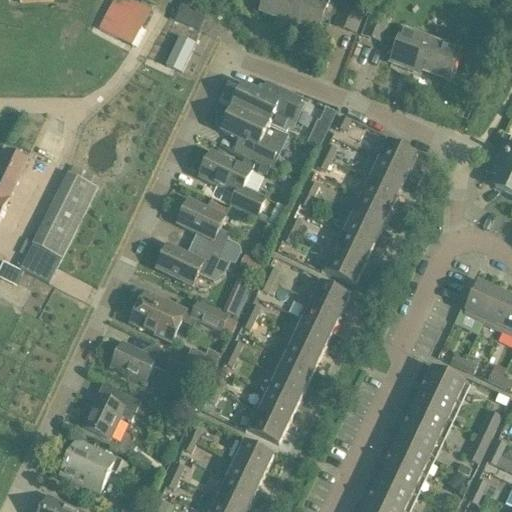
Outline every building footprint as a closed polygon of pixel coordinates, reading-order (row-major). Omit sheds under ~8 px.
[(265,0),(261,13),(296,26),(294,29),(316,38),(329,4),(319,0),(265,0)] [(133,47),(152,12),(137,5),(119,40),(133,47)] [(382,46),(390,25),(395,13),(372,5),(368,17),(359,37),(382,46)] [(342,7),(335,28),(353,35),(361,14),(342,7)] [(414,70),(448,83),(460,52),(404,31),(391,65),(413,74),(414,70)] [(179,37),(163,65),(178,74),(194,45),(179,37)] [(305,108),(301,106),(303,101),(267,84),(262,96),(244,88),(233,111),(287,136),(289,131),(293,133),(305,108)] [(287,136),(233,111),(222,134),(240,142),(234,154),(277,175),(281,168),(276,166),(290,137),(287,136)] [(335,116),(326,111),(321,123),(330,127),(335,116)] [(342,119),(337,130),(345,134),(351,123),(342,119)] [(496,155),(487,175),(499,181),(495,189),(511,196),(511,139),(504,136),(500,146),(496,155)] [(385,142),(375,162),(408,178),(417,157),(385,142)] [(328,148),(323,159),(331,163),(337,152),(328,148)] [(7,153),(0,166),(0,219),(28,163),(7,153)] [(231,209),(257,221),(260,216),(267,201),(244,190),(252,174),(212,155),(200,181),(236,198),(231,209)] [(326,174),(331,163),(323,159),(318,170),(326,174)] [(375,162),(366,182),(398,197),(408,178),(375,162)] [(98,189),(69,175),(28,258),(57,272),(57,271),(98,189)] [(390,216),(398,197),(366,182),(357,200),(390,216)] [(311,184),(305,197),(313,201),(319,188),(311,184)] [(308,211),(313,201),(305,197),(300,207),(308,211)] [(357,200),(349,218),(381,234),(390,216),(357,200)] [(190,203),(178,227),(203,239),(198,249),(231,265),(236,267),(242,254),(240,249),(228,243),(231,237),(220,232),(225,220),(190,203)] [(260,216),(257,221),(281,232),(284,227),(279,225),(286,210),(277,206),(270,221),(260,216)] [(373,252),(381,234),(349,218),(340,236),(373,252)] [(293,221),(288,233),(296,237),(302,225),(293,221)] [(291,248),(296,237),(288,233),(283,244),(291,248)] [(340,236),(331,255),(364,270),(373,252),(340,236)] [(198,249),(193,260),(169,248),(157,272),(193,289),(199,277),(214,284),(225,277),(231,265),(198,249)] [(355,288),(364,270),(331,255),(323,273),(355,288)] [(246,258),(241,269),(260,278),(265,267),(246,258)] [(0,280),(14,287),(21,272),(3,264),(0,270),(0,280)] [(270,270),(264,282),(273,286),(278,274),(270,270)] [(267,297),(273,286),(264,282),(259,293),(267,297)] [(253,288),(242,283),(236,294),(248,299),(253,288)] [(318,283),(308,303),(341,318),(350,299),(318,283)] [(483,327),(498,294),(479,285),(464,318),(483,327)] [(511,300),(498,294),(483,327),(502,335),(511,314),(511,300)] [(194,330),(197,323),(222,334),(229,320),(199,306),(193,318),(186,315),(186,314),(146,296),(142,305),(138,305),(134,314),(136,317),(132,326),(172,345),(182,324),(194,330)] [(332,337),(341,318),(308,303),(299,322),(332,337)] [(252,307),(247,319),(255,323),(261,311),(252,307)] [(511,314),(502,335),(511,339),(511,314)] [(250,334),(255,323),(247,319),(242,330),(250,334)] [(299,322),(290,340),(323,356),(332,337),(299,322)] [(314,373),(323,356),(290,340),(282,358),(314,373)] [(235,344),(229,355),(238,359),(243,348),(235,344)] [(111,370),(145,386),(153,369),(188,385),(196,367),(153,347),(148,358),(123,346),(111,370)] [(232,370),(238,359),(229,355),(224,366),(232,370)] [(282,358),(273,377),(305,392),(314,373),(282,358)] [(455,358),(451,367),(463,372),(466,364),(455,358)] [(478,369),(466,364),(463,372),(474,377),(478,369)] [(424,390),(456,405),(466,386),(433,370),(424,390)] [(492,375),(488,384),(500,389),(504,381),(492,375)] [(296,411),(305,392),(273,377),(264,396),(296,411)] [(217,381),(213,390),(221,395),(226,385),(217,381)] [(511,391),(511,384),(504,381),(500,389),(511,394),(511,391)] [(215,407),(221,395),(213,390),(206,403),(215,407)] [(415,408),(448,423),(456,405),(424,390),(415,408)] [(132,424),(141,404),(120,394),(115,405),(98,397),(83,429),(110,442),(121,419),(132,424)] [(264,396),(254,416),(287,432),(296,411),(264,396)] [(510,401),(499,396),(495,404),(507,409),(510,401)] [(162,414),(175,421),(182,405),(169,399),(162,414)] [(156,413),(146,408),(142,417),(151,421),(156,413)] [(415,408),(406,426),(439,442),(448,423),(415,408)] [(490,414),(479,438),(490,444),(502,419),(490,414)] [(279,448),(287,432),(254,416),(246,432),(279,448)] [(406,426),(398,445),(430,460),(439,442),(406,426)] [(194,430),(189,440),(197,444),(202,434),(194,430)] [(214,441),(203,436),(200,443),(211,448),(214,441)] [(467,462),(479,467),(490,444),(479,438),(467,462)] [(191,456),(197,444),(189,440),(183,452),(191,456)] [(128,466),(122,464),(123,463),(77,442),(60,478),(100,497),(111,474),(116,476),(117,475),(122,477),(128,466)] [(232,462),(265,477),(274,458),(242,442),(232,462)] [(501,458),(506,447),(498,443),(492,454),(501,458)] [(389,463),(421,479),(430,460),(398,445),(389,463)] [(511,450),(507,448),(502,458),(511,461),(511,450)] [(501,458),(492,454),(487,465),(496,469),(501,458)] [(232,462),(223,482),(255,497),(265,477),(232,462)] [(389,463),(380,482),(413,497),(421,479),(389,463)] [(176,466),(171,477),(179,481),(185,470),(176,466)] [(457,495),(467,484),(458,475),(447,486),(457,495)] [(174,493),(179,481),(171,477),(165,489),(174,493)] [(214,499),(240,511),(248,511),(255,497),(223,482),(214,499)] [(371,500),(396,511),(405,511),(413,497),(380,482),(371,500)] [(479,482),(474,493),(483,497),(488,486),(479,482)] [(483,497),(474,493),(469,504),(477,508),(483,497)] [(240,511),(214,499),(208,511),(240,511)] [(75,511),(50,500),(44,511),(75,511)] [(396,511),(371,500),(365,511),(396,511)] [(159,503),(154,511),(164,511),(167,507),(159,503)]
